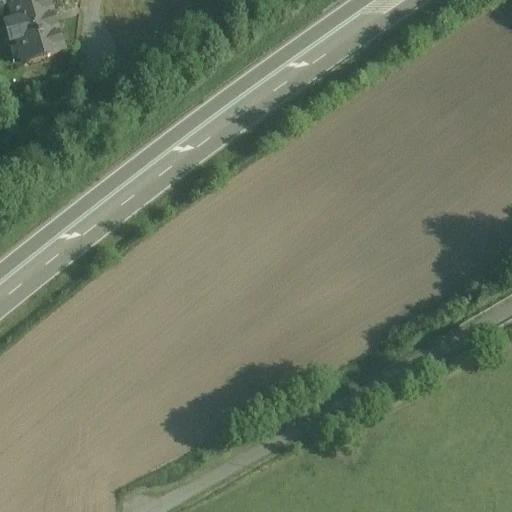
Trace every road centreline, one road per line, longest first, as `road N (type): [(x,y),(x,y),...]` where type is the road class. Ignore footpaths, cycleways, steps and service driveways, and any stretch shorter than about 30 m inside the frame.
road 1 (trunk): [(388,0),(142,180),(0,296)]
road 2 (unclassified): [(511,309),(154,511)]
